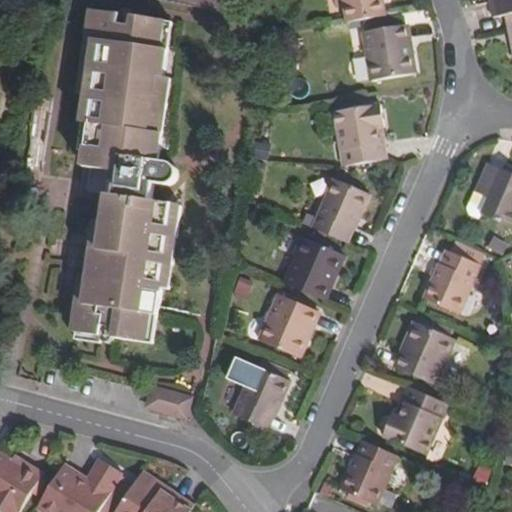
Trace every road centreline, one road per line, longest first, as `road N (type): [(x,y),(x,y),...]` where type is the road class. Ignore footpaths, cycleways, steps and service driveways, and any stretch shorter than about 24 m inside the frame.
road 1 (residential): [(468,111),(306,461),(250,510)]
road 2 (residential): [(250,510),(220,471),(192,452),(148,433),(0,402)]
